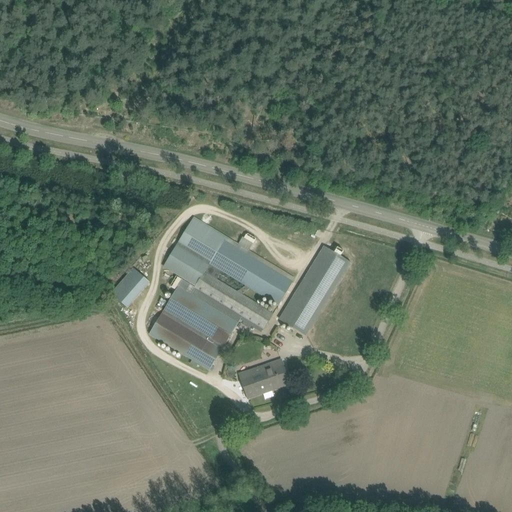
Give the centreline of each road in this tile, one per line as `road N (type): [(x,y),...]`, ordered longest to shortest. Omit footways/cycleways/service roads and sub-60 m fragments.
road 1 (tertiary): [(511,249),(0,118)]
road 2 (track): [(101,153),(197,0)]
road 3 (track): [(274,511),(215,436),(259,416)]
